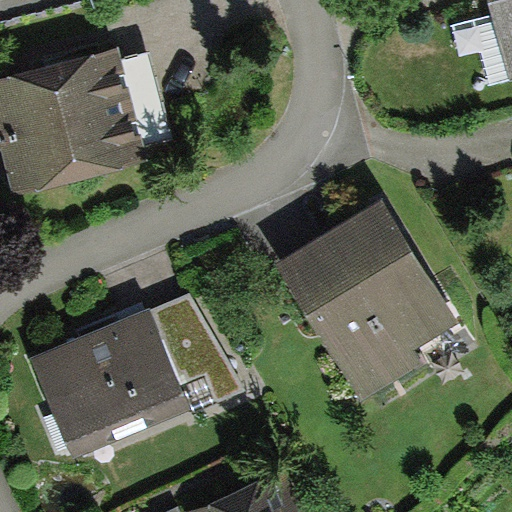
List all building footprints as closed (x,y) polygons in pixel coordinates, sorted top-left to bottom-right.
[(511,0),(487,0),(491,13),(509,81),(511,80),(511,0)] [(467,91),(509,81),(491,13),(449,24),(467,91)] [(119,47),(0,77),(0,150),(1,150),(14,197),(149,160),(145,147),(122,59),(119,47)] [(122,59),(145,147),(172,139),(149,52),(122,59)] [(456,323),(382,200),(278,262),(361,398),(420,363),(412,350),(456,323)] [(151,310),(182,384),(206,374),(219,402),(246,391),(190,293),(151,310)] [(150,307),(31,357),(74,458),(192,409),(182,384),(151,310),(150,307)] [(308,511),(287,466),(185,511),(308,511)]
